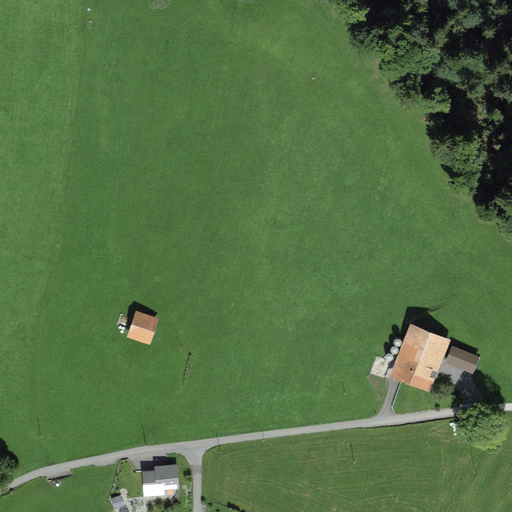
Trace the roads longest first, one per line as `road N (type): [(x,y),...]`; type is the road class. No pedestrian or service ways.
road 1 (track): [(194,445),(511,407)]
road 2 (residential): [(0,492),(51,470),(194,445),(196,511)]
